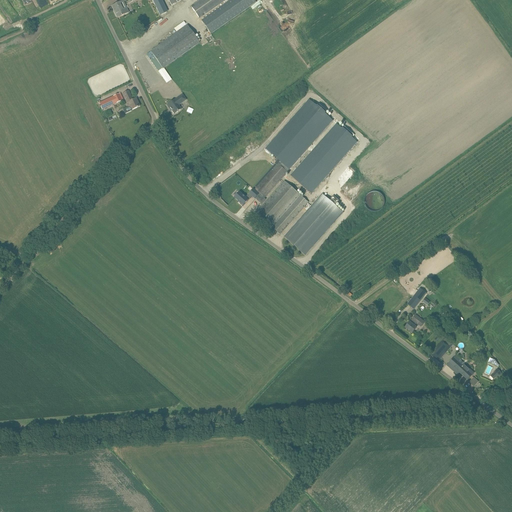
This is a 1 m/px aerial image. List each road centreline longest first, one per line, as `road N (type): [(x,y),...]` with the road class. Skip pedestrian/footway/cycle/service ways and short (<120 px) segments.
road 1 (unclassified): [(511,425),(188,177),(97,0)]
road 2 (track): [(0,288),(155,116)]
